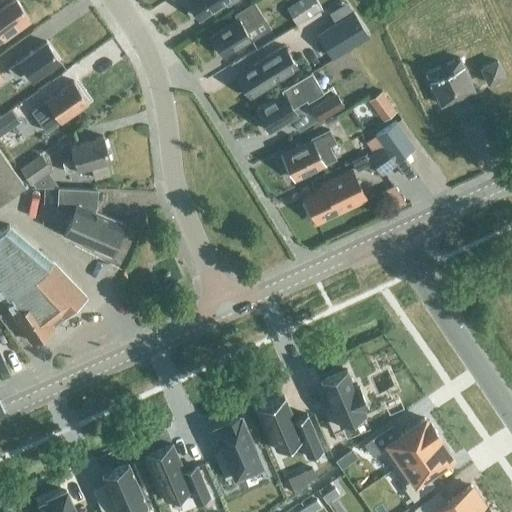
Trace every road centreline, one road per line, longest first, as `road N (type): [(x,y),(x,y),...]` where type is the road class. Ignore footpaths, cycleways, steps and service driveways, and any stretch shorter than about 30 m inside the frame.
road 1 (residential): [(226,310),(177,197),(155,73),(115,0)]
road 2 (tertiary): [(0,414),(226,310)]
road 3 (residential): [(400,231),(432,297),(511,415)]
road 4 (tertiary): [(226,310),(400,231)]
road 5 (tertiary): [(400,231),(511,179)]
